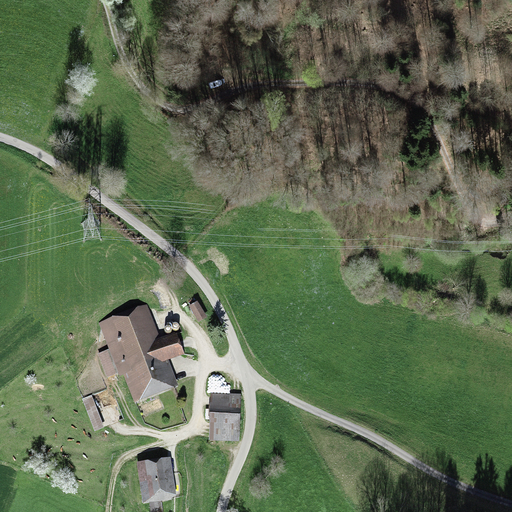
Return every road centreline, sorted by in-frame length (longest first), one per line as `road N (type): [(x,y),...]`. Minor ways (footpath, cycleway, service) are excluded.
road 1 (track): [(105,0),(122,58),(165,107),(207,109),(249,85),(359,83),(417,99),(481,216)]
road 2 (unclassified): [(0,136),(54,162),(184,262),(224,318),(245,373)]
road 3 (unclassified): [(511,504),(438,475),(245,373)]
road 4 (track): [(241,362),(204,368),(193,426),(131,453)]
road 5 (unclassified): [(245,373),(249,431),(221,511)]
